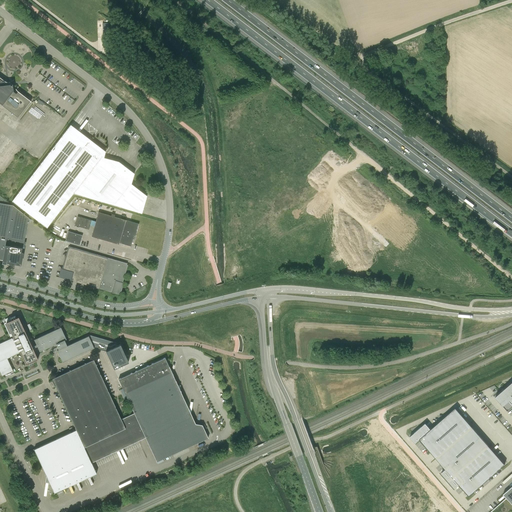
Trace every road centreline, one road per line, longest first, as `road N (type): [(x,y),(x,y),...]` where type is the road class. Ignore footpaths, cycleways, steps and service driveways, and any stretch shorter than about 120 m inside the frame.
road 1 (track): [(511,278),(173,0)]
road 2 (motorway): [(206,0),(511,233)]
road 3 (motorway): [(511,218),(228,0)]
road 4 (motorway): [(271,279),(275,204),(307,168),(341,156),(372,157),(407,172),(511,245)]
road 5 (tertiary): [(0,10),(124,106),(148,136),(169,198),(157,283)]
road 6 (motorway): [(166,0),(218,52),(235,86),(256,281)]
road 7 (secondary): [(508,313),(265,288)]
road 8 (secondary): [(270,296),(508,313)]
road 9 (tertiary): [(330,511),(274,370),(270,296)]
road 10 (tertiary): [(260,297),(269,377),(319,511)]
road 11 (unclassified): [(472,147),(364,67),(364,54),(399,41)]
road 12 (motorway): [(399,41),(327,33),(250,0)]
road 13 (secondary): [(161,311),(115,315),(10,290)]
road 14 (secondary): [(10,290),(107,321),(153,322)]
road 15 (tertiary): [(143,302),(100,304),(0,275)]
road 16 (track): [(364,156),(334,179),(334,197),(385,243)]
road 17 (unclassified): [(399,41),(511,0)]
road 18 (motorway): [(472,147),(466,126),(476,79),(511,45)]
